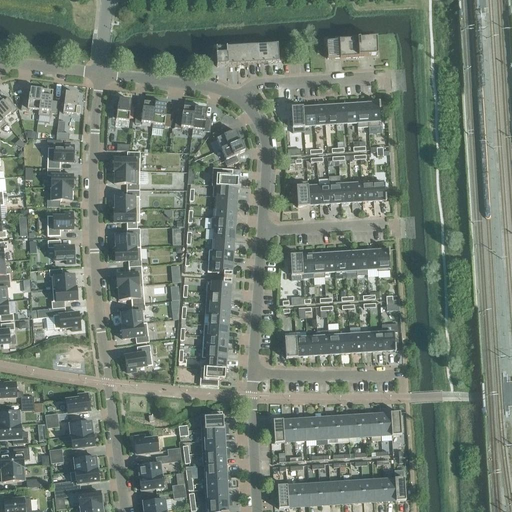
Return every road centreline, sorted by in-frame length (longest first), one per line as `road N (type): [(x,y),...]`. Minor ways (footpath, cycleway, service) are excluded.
road 1 (residential): [(123,511),(91,236),(98,73)]
road 2 (residential): [(254,373),(404,376)]
road 3 (residential): [(240,96),(252,85),(385,76)]
road 4 (residential): [(98,73),(207,84),(240,96)]
road 5 (residential): [(263,229),(254,373)]
road 6 (residential): [(240,96),(267,144),(263,229)]
road 7 (residential): [(254,373),(258,511)]
road 8 (residential): [(263,229),(394,224)]
